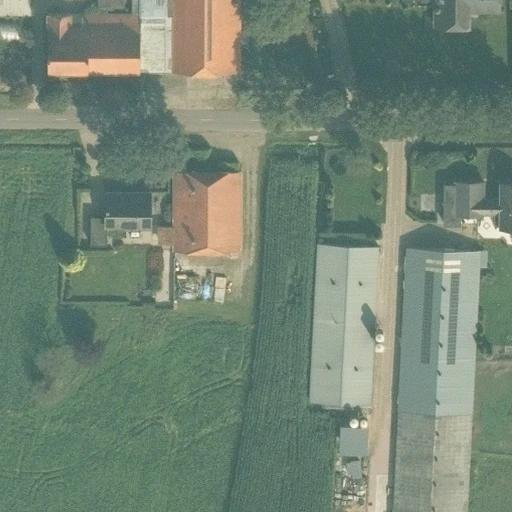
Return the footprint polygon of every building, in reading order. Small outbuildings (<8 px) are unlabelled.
[(0,0),(0,12),(26,12),(26,0),(0,0)] [(49,14),(47,71),(239,71),(240,60),(240,0),(136,0),(136,13),(49,14)] [(435,0),(436,6),(434,6),(434,26),(468,27),(468,11),(499,11),(498,0),(435,0)] [(238,251),(238,191),(238,171),(174,171),(174,191),(174,227),(174,244),(174,251),(238,251)] [(511,228),(511,182),(499,182),(499,198),(483,198),(483,182),(454,182),(454,186),(444,186),(444,224),(458,224),(458,215),(477,215),(477,214),(492,215),(492,226),(496,226),(496,228),(511,228)] [(90,217),(90,237),(90,242),(105,242),(105,226),(149,226),(149,193),(134,193),(134,198),(105,198),(105,217),(90,217)] [(317,243),(309,401),(369,404),(376,275),(377,255),(380,255),(380,251),(377,251),(377,246),(317,243)] [(406,248),(395,511),(467,511),(478,251),(406,248)] [(363,454),(364,426),(335,425),(335,453),(363,454)]
